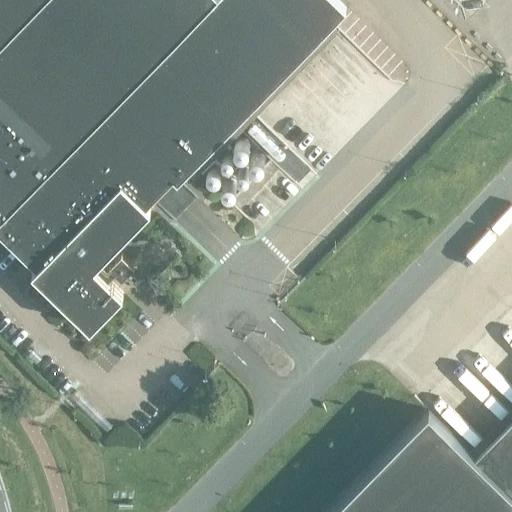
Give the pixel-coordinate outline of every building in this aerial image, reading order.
[(0,0),(0,230),(36,266),(31,270),(90,327),(123,293),(108,278),(116,271),(122,277),(134,265),(121,252),(109,265),(106,267),(99,260),(150,208),(147,205),(174,177),(177,180),(178,179),(191,166),(192,165),(233,123),(233,122),(247,108),(248,108),(331,23),(332,22),(346,8),(337,0),(0,0)] [(304,178),(314,166),(267,122),(256,134),(304,178)] [(342,170),(306,208),(316,217),(352,179),(342,170)] [(331,214),(338,222),(355,206),(348,198),(331,214)] [(504,377),(504,386),(511,378),(511,314),(507,320),(506,336),(490,351),(496,357),(496,367),(504,377)] [(511,511),(511,416),(475,455),(429,409),(328,511),(511,511)]
